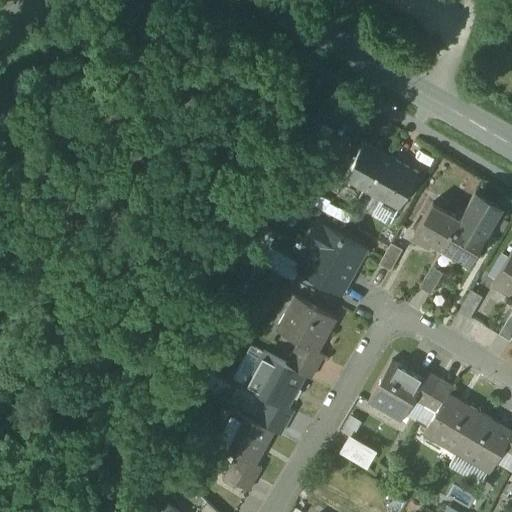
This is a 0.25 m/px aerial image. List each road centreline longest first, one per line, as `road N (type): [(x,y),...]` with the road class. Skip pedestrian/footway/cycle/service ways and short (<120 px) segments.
road 1 (residential): [(273,511),(395,327),(422,328),(511,389)]
road 2 (secondary): [(511,146),(257,0)]
